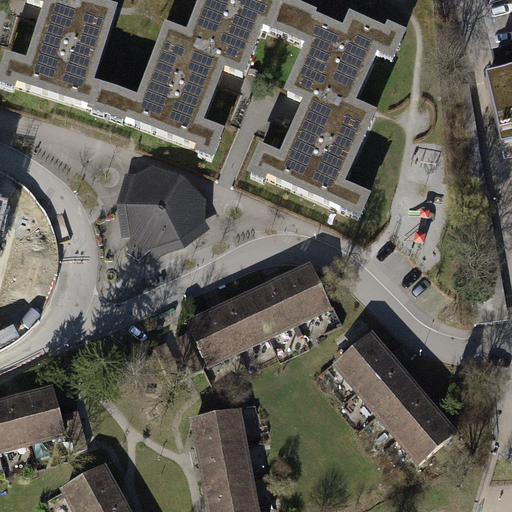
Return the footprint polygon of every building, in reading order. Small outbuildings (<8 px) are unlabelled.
[(22,0),(22,3),(43,9),(24,69),(17,67),(11,85),(87,110),(93,93),(85,90),(109,15),(88,9),(90,0),(22,0)] [(127,103),(120,122),(196,152),(203,132),(195,129),(219,70),(238,78),(257,29),(265,32),(273,9),(249,0),(200,0),(185,42),(163,33),(134,106),(127,103)] [(270,162),(262,178),(335,211),(343,193),(336,190),(368,119),(348,109),(371,56),(374,58),(383,39),(346,23),(340,37),(308,22),(297,47),(304,50),(283,97),(303,106),(276,165),(270,162)] [(511,75),(486,82),(501,148),(511,145),(511,75)] [(201,225),(202,204),(181,181),(150,169),(132,180),(123,211),(128,241),(124,254),(136,261),(146,252),(177,244),(201,225)] [(306,272),(276,286),(294,324),(324,310),(306,272)] [(276,286),(246,300),(265,338),(294,324),(276,286)] [(511,317),(508,294),(482,298),(486,322),(511,318),(511,317)] [(246,300),(216,314),(235,353),(265,338),(246,300)] [(216,314),(187,329),(205,367),(235,353),(216,314)] [(334,368),(354,392),(387,365),(367,341),(334,368)] [(354,392),(375,416),(407,389),(387,365),(354,392)] [(375,416),(395,440),(427,413),(407,389),(375,416)] [(47,395),(15,404),(27,444),(58,435),(47,395)] [(15,404),(0,407),(0,451),(27,444),(15,404)] [(395,440),(415,464),(448,437),(427,413),(395,440)] [(191,423),(197,455),(238,447),(233,416),(191,423)] [(197,455),(203,486),(244,478),(238,447),(197,455)] [(61,492),(71,511),(90,511),(113,500),(98,472),(61,492)] [(203,486),(207,511),(235,511),(250,509),(244,478),(203,486)] [(90,511),(119,511),(113,500),(90,511)]
